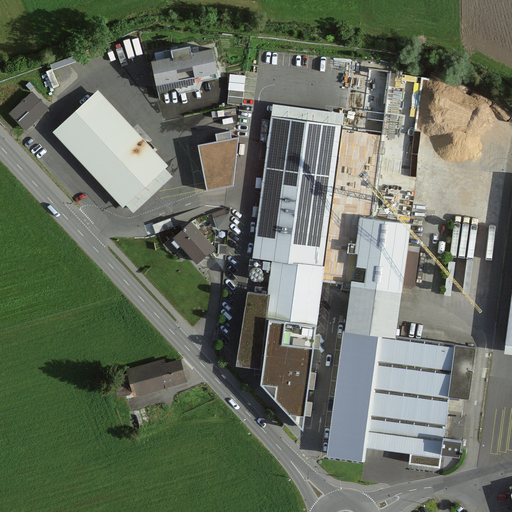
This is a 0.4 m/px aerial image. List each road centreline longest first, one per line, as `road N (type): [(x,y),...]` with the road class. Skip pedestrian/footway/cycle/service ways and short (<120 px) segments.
road 1 (secondary): [(0,147),(328,504)]
road 2 (residential): [(511,463),(369,511)]
